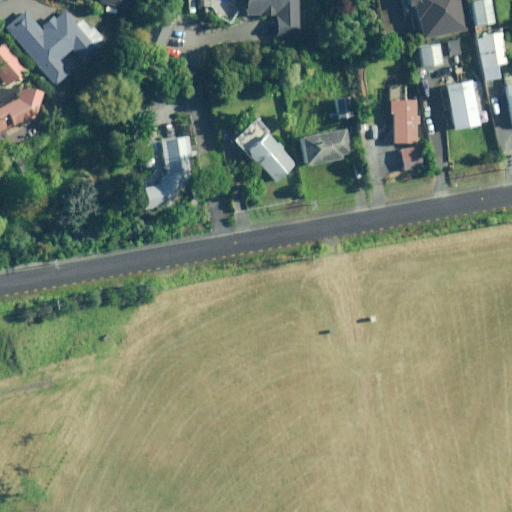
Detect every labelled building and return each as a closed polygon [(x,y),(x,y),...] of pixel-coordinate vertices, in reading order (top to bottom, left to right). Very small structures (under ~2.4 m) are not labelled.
[(30,0),(125,23),(130,3),(130,0),(30,0)] [(266,28),(272,29),(272,52),(299,52),(299,0),(239,0),(240,30),(266,30),(266,28)] [(398,0),(401,16),(406,15),(413,49),(464,39),(455,0),(398,0)] [(494,23),(489,0),(480,0),(471,2),(476,26),(494,23)] [(76,73),(94,59),(78,37),(65,19),(32,41),(15,22),(0,34),(0,39),(47,95),(65,81),(54,68),(66,60),(76,73)] [(174,35),(151,27),(141,55),(164,63),(174,35)] [(498,38),(473,40),(476,76),(500,75),(498,38)] [(0,52),(0,94),(20,81),(0,52)] [(433,52),(411,53),(413,74),(434,73),(433,52)] [(463,87),(433,91),(440,138),(470,134),(463,87)] [(511,90),(494,92),(500,132),(511,130),(511,90)] [(0,140),(21,128),(31,130),(37,101),(12,96),(9,109),(0,114),(0,140)] [(411,106),(381,105),(380,152),(409,153),(411,106)] [(346,107),(329,108),(331,128),(347,127),(346,107)] [(339,139),(289,146),(293,174),(343,167),(339,139)] [(291,170),(259,140),(237,164),(269,193),(291,170)] [(164,179),(151,197),(137,197),(138,219),(172,212),(177,198),(183,177),(190,177),(187,150),(156,153),(158,180),(164,179)] [(411,157),(389,159),(391,177),(413,175),(411,157)]
